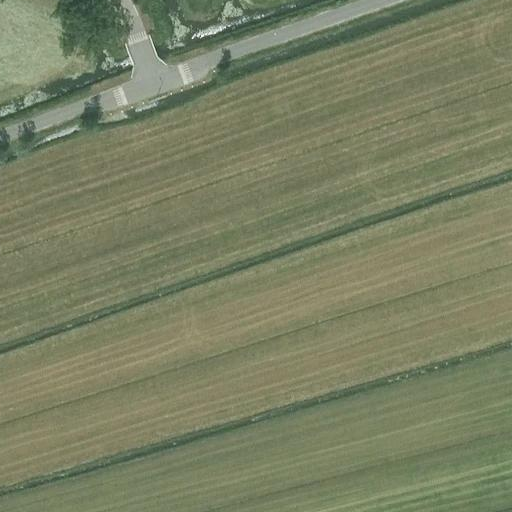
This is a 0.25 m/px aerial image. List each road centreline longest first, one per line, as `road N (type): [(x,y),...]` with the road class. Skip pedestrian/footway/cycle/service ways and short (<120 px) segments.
road 1 (unclassified): [(154,84),(395,0)]
road 2 (unclassified): [(0,136),(154,84)]
